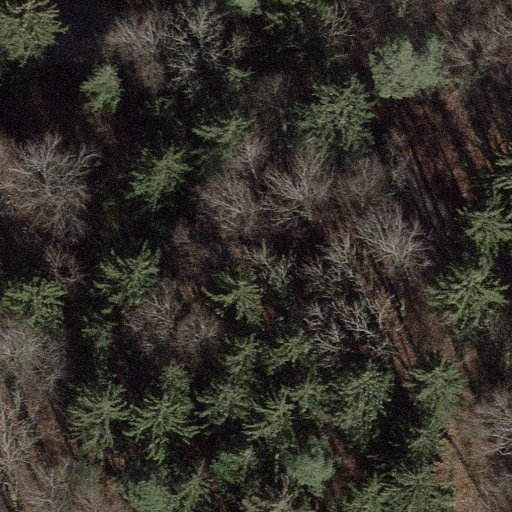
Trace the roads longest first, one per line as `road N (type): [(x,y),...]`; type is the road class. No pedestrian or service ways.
road 1 (track): [(176,43),(366,152),(511,288)]
road 2 (track): [(495,271),(476,511)]
road 3 (track): [(0,61),(176,43)]
